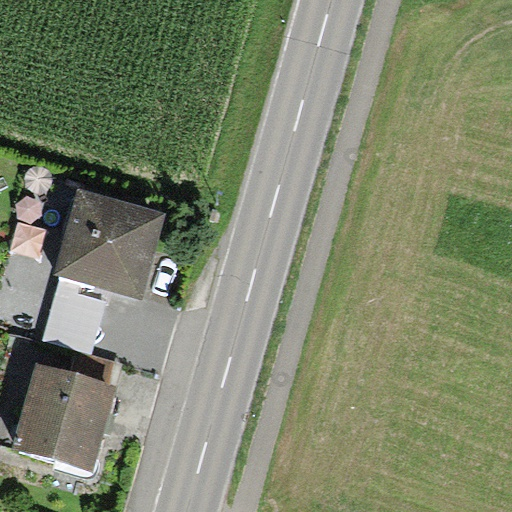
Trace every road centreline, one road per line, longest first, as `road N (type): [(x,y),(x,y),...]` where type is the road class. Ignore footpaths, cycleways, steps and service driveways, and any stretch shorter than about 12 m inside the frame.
road 1 (track): [(241,511),(389,0)]
road 2 (primary): [(186,511),(330,0)]
